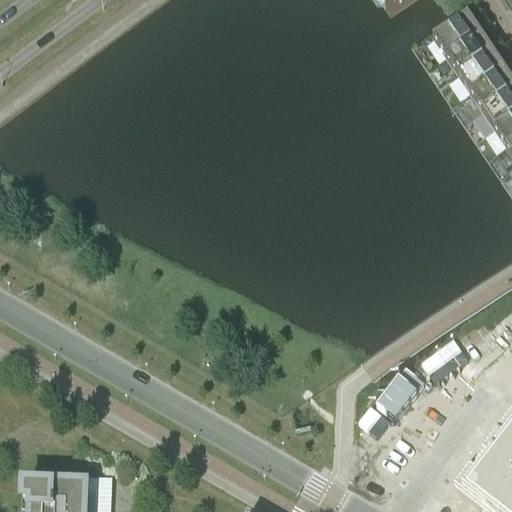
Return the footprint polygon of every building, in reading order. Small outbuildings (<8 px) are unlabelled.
[(511,0),(377,0),(389,17),(414,0),(498,0),(511,20),(511,0)] [(433,45),(445,63),(479,40),(467,22),(433,45)] [(479,40),(445,63),(457,81),(492,58),(479,40)] [(492,58),(457,81),(469,99),(504,76),(492,58)] [(511,88),(504,76),(469,99),(481,117),(511,96),(511,88)] [(511,96),(481,117),(494,135),(511,122),(511,96)] [(511,122),(494,135),(506,153),(511,149),(511,122)] [(490,458),(462,494),(484,511),(482,511),(511,511),(511,429),(505,439),(499,434),(484,453),(490,458)] [(86,511),(87,492),(64,491),(51,491),(51,495),(23,495),(22,511),(86,511)]
